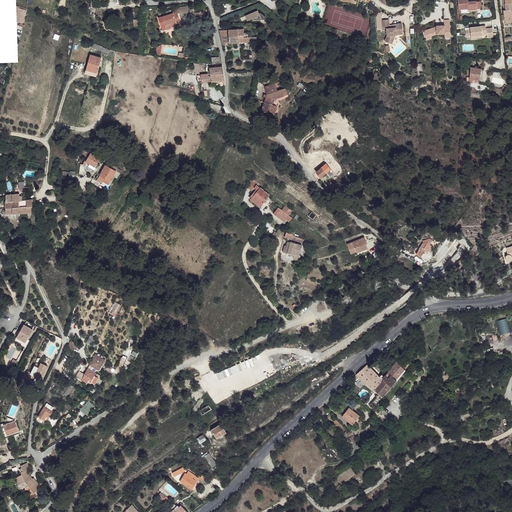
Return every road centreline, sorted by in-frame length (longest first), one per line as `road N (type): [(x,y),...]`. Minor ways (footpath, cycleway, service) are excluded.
road 1 (unclassified): [(307,320),(308,310),(346,278),(399,249),(335,202),(269,128),(232,105),(212,4),(203,0)]
road 2 (primary): [(438,306),(399,329),(202,511)]
road 3 (unclassified): [(44,459),(122,399),(193,361),(307,320)]
road 4 (unknown): [(403,415),(440,429),(443,440),(336,507),(315,505),(258,460)]
road 5 (unclassified): [(44,459),(32,452),(29,436),(64,337),(28,264)]
road 6 (unclassified): [(307,320),(381,285),(411,287),(438,306)]
